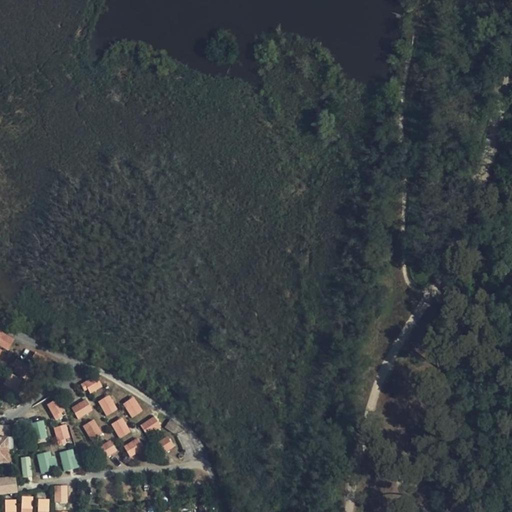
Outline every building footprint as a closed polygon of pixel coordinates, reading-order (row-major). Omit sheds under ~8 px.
[(405,35),(402,59),(406,60),(410,36),(405,35)] [(0,346),(9,350),(15,338),(0,331),(0,346)] [(96,374),(81,382),(88,395),(103,386),(96,374)] [(106,416),(118,410),(110,395),(98,401),(106,416)] [(131,418),(143,410),(133,396),(122,403),(131,418)] [(71,406),(77,419),(93,411),(86,398),(71,406)] [(54,400),(47,404),(55,420),(65,415),(61,407),(58,409),(54,400)] [(122,415),(110,421),(120,438),(131,432),(122,415)] [(156,415),(140,421),(145,435),(161,429),(156,415)] [(87,437),(101,434),(98,419),(84,421),(87,437)] [(178,426),(170,420),(163,428),(172,435),(178,426)] [(53,427),(58,444),(70,441),(65,424),(53,427)] [(7,427),(0,426),(0,466),(8,466),(7,427)] [(166,452),(174,445),(167,435),(158,442),(166,452)] [(123,445),(130,457),(144,449),(138,437),(123,445)] [(112,440),(102,445),(107,457),(117,452),(112,440)] [(59,452),(64,471),(78,468),(73,449),(59,452)] [(40,471),(56,467),(52,450),(36,454),(40,471)] [(20,457),(22,477),(32,476),(30,456),(20,457)] [(0,493),(18,492),(16,476),(0,477),(0,493)] [(54,503),(68,503),(67,485),(54,486),(54,503)] [(20,511),(31,511),(33,496),(22,495),(20,511)] [(49,511),(49,498),(37,498),(37,511),(49,511)] [(4,499),(4,511),(16,511),(16,499),(4,499)]
